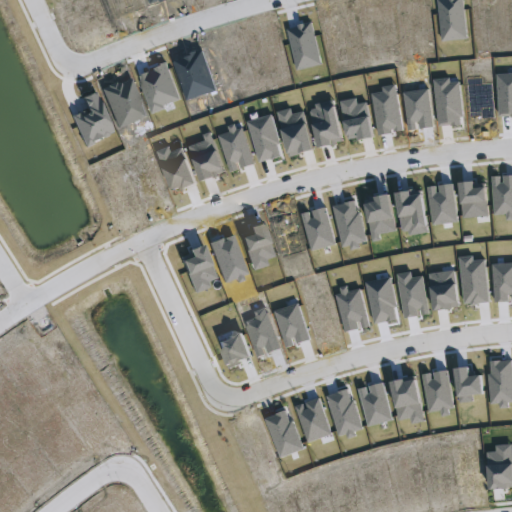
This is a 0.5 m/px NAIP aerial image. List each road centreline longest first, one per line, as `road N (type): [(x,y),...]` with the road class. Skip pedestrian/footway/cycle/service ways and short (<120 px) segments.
road 1 (residential): [(0,321),(142,239),(233,202),(370,164),(511,147)]
road 2 (residential): [(228,395),(405,344),(511,331)]
road 3 (residential): [(275,0),(74,63)]
road 4 (residential): [(142,239),(209,385),(228,395)]
